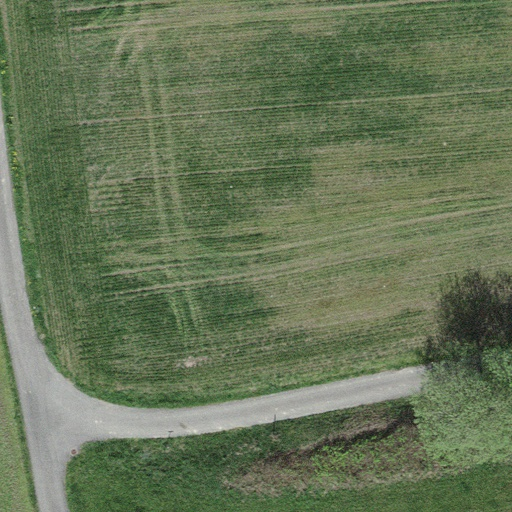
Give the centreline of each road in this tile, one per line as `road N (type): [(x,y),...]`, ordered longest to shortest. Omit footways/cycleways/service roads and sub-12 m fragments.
road 1 (unclassified): [(511,360),(165,425),(78,416),(31,401)]
road 2 (residential): [(0,204),(31,401)]
